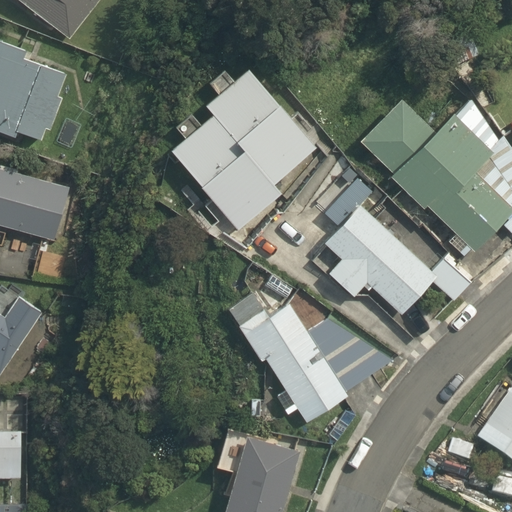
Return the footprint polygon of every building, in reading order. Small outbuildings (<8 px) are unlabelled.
[(18,0),(67,38),(96,0),(18,0)] [(0,130),(11,135),(14,129),(39,138),(43,127),(48,128),(60,96),(55,94),(63,72),(19,56),(22,48),(0,39),(0,130)] [(236,229),(278,191),(271,182),(314,146),(243,65),(201,102),(209,112),(166,147),(197,183),(196,184),(236,229)] [(511,150),(500,133),(495,138),(467,95),(451,113),(447,109),(430,128),(397,96),(355,138),(388,171),(386,173),(421,207),(424,204),(453,232),(446,240),(461,254),(468,247),(472,250),(499,221),(510,232),(511,230),(511,150)] [(0,223),(52,239),(67,186),(0,166),(0,223)] [(451,299),(468,280),(441,256),(429,270),(356,202),(320,241),(338,257),(325,271),(351,295),(361,285),(366,289),(369,286),(398,313),(429,280),(451,299)] [(0,368),(39,310),(15,294),(1,315),(0,313),(0,368)] [(303,420),(345,394),(343,389),(391,359),(326,318),(306,331),(287,301),(266,314),(261,307),(234,324),(258,360),(263,357),(283,390),(274,395),(285,412),(294,406),(303,420)] [(511,465),(511,385),(473,439),(511,465)] [(0,475),(18,476),(18,429),(0,428),(0,475)] [(219,511),(279,511),(298,449),(242,433),(219,511)] [(511,478),(491,474),(486,492),(511,498),(511,478)]
